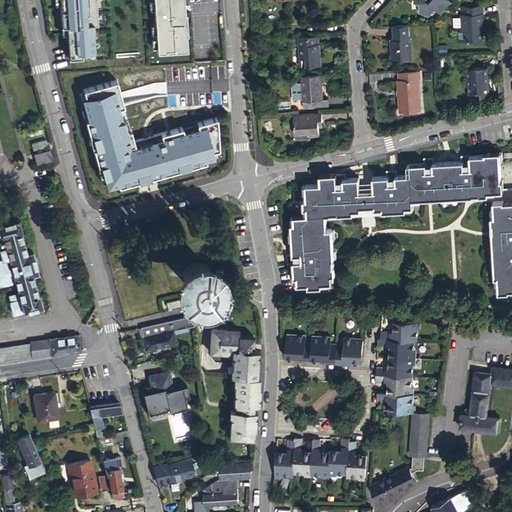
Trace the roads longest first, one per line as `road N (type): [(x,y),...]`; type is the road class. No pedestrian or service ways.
road 1 (unclassified): [(85,221),(25,0)]
road 2 (residential): [(247,179),(265,263),(271,368)]
road 3 (residential): [(232,0),(247,179)]
road 4 (unclassified): [(85,221),(247,179)]
road 5 (unclassified): [(154,511),(117,354)]
road 6 (residential): [(375,0),(352,25),(362,149)]
road 7 (residential): [(269,426),(364,432),(368,373)]
road 8 (unclassified): [(362,149),(511,111)]
road 9 (unclassified): [(117,354),(85,221)]
road 10 (unclassified): [(511,449),(495,465),(412,495),(392,511)]
